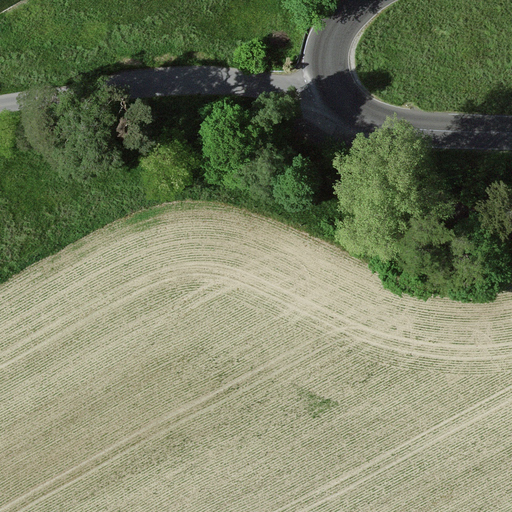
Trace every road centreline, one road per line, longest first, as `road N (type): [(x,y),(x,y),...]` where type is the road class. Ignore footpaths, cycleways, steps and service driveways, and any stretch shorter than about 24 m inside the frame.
road 1 (tertiary): [(333,84),(309,90),(159,83),(0,103)]
road 2 (track): [(339,97),(326,130),(340,142),(442,204),(511,229)]
road 3 (secondary): [(333,84),(352,109),(397,126),(511,132)]
